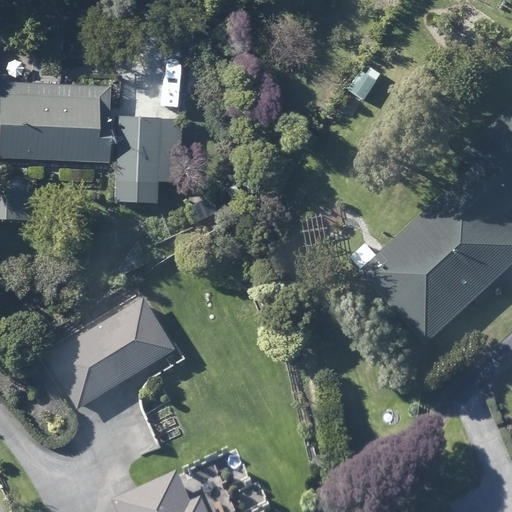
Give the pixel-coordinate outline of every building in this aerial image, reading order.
[(63,84),(33,83),(0,81),(0,157),(108,162),(111,86),(72,85),(63,84)] [(508,216),(511,211),(511,109),(465,154),(467,155),(477,166),(365,272),(431,343),(476,300),(511,266),(511,221),(511,220),(508,216)] [(158,182),(161,118),(120,115),(117,180),(129,181),(158,182)] [(26,196),(41,196),(42,180),(26,180),(26,196)] [(0,220),(18,222),(21,195),(1,193),(0,199),(0,220)] [(78,409),(175,348),(143,296),(45,357),(60,380),(71,398),(78,409)] [(208,511),(205,502),(195,507),(181,477),(175,480),(117,506),(119,511),(208,511)]
